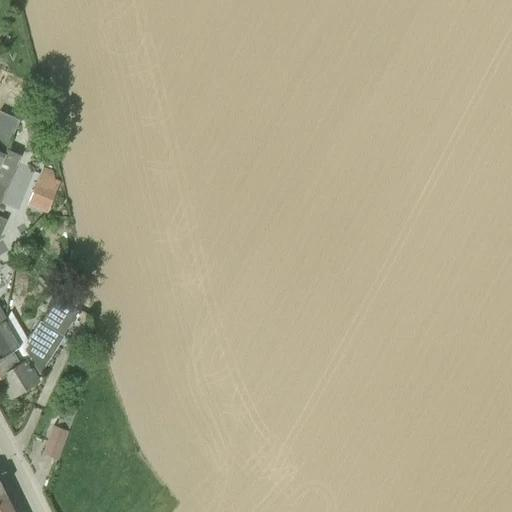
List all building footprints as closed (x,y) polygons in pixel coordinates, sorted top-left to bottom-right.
[(24,117),(29,141),(48,136),(42,113),(24,117)] [(47,169),(43,168),(32,198),(50,204),(59,181),(54,179),(53,173),(47,169)] [(62,341),(65,337),(63,336),(78,311),(57,298),(42,322),(40,321),(37,325),(28,340),(25,343),(27,345),(24,350),(29,359),(38,372),(39,375),(62,341)] [(19,348),(3,321),(0,322),(0,377),(25,362),(29,359),(24,350),(27,345),(25,343),(19,348)] [(0,377),(11,397),(37,382),(25,362),(0,377)] [(57,459),(69,431),(53,425),(42,453),(57,459)] [(0,511),(12,511),(6,499),(0,501),(0,511)]
